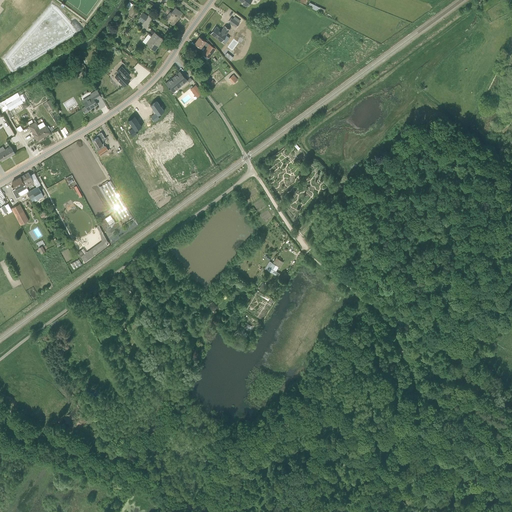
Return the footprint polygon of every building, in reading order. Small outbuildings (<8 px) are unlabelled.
[(318,11),(319,8),(319,7),(309,2),(308,6),(318,11)] [(176,7),(171,13),(170,12),(164,19),(173,25),(179,18),(178,18),(180,16),(182,13),(183,13),(176,7)] [(148,17),(143,13),(138,20),(143,24),(148,17)] [(229,21),(237,27),(239,24),(231,18),(229,21)] [(222,42),(227,36),(226,35),(230,30),(225,26),(221,31),(215,27),(210,34),(222,42)] [(143,41),(146,44),(155,51),(155,50),(154,50),(158,43),(159,42),(160,43),(163,39),(154,32),(148,40),(145,38),(143,41)] [(209,58),(216,49),(209,44),(205,41),(200,37),(195,43),(201,48),(203,44),(207,47),(202,54),(209,58)] [(124,86),(130,80),(127,77),(129,75),(130,75),(122,67),(117,71),(119,74),(115,77),(124,86)] [(179,87),(187,80),(180,72),(166,83),(172,91),(177,86),(179,87)] [(233,74),(228,79),(233,84),(238,80),(233,74)] [(196,85),(195,85),(193,87),(191,89),(190,89),(197,97),(202,93),(196,85)] [(95,101),(101,97),(97,90),(90,94),(91,95),(82,100),(86,106),(82,109),(85,113),(89,111),(88,110),(92,108),(91,107),(94,106),(96,104),(97,105),(97,104),(95,101)] [(18,106),(23,102),(17,92),(4,100),(6,104),(10,110),(18,106)] [(55,108),(50,99),(46,102),(51,111),(55,108)] [(150,105),(153,109),(152,110),(154,113),(151,116),(155,121),(160,118),(158,115),(158,114),(164,110),(157,100),(150,105)] [(132,125),(131,126),(133,129),(129,132),(133,137),(138,134),(136,131),(142,126),(135,116),(129,121),(132,125)] [(43,137),(50,133),(46,126),(40,129),(35,122),(29,126),(33,133),(37,140),(41,138),(41,137),(43,136),(43,137)] [(106,146),(105,147),(103,144),(104,143),(102,139),(105,137),(101,132),(97,135),(98,137),(92,140),(96,148),(95,148),(97,152),(100,156),(108,150),(106,146)] [(0,157),(2,161),(15,154),(10,146),(5,149),(0,152),(0,157)] [(34,182),(28,172),(21,177),(25,183),(27,182),(27,183),(28,185),(29,185),(29,184),(34,182)] [(12,182),(16,189),(12,190),(16,198),(20,196),(27,193),(29,191),(27,188),(25,183),(21,177),(12,182)] [(130,214),(126,206),(111,180),(99,187),(114,213),(115,213),(119,220),(125,217),(130,214)] [(35,196),(34,196),(36,200),(43,196),(38,187),(31,190),(35,196)] [(20,204),(12,208),(21,225),(28,221),(20,204)] [(109,224),(114,221),(110,215),(105,218),(109,224)] [(97,250),(98,252),(108,245),(106,243),(97,250)] [(78,252),(85,262),(89,259),(82,249),(78,252)] [(281,260),(276,257),(273,263),(277,266),(281,260)] [(282,278),(276,274),(277,272),(276,271),(278,267),(279,267),(277,266),(273,263),(272,263),(267,270),(282,278)] [(277,272),(276,274),(282,278),(281,279),(286,282),(288,279),(283,276),(284,275),(277,272)] [(164,298),(169,296),(164,288),(160,291),(164,298)] [(167,325),(173,319),(170,317),(165,323),(167,325)] [(54,463),(51,461),(51,460),(47,458),(45,465),(52,468),(54,463)]
